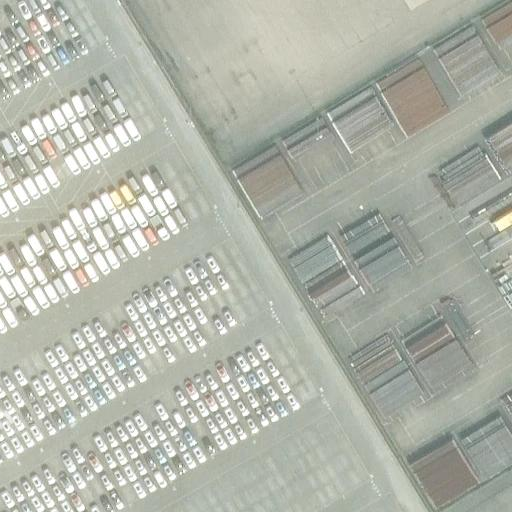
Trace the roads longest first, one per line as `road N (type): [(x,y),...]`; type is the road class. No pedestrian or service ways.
road 1 (unknown): [(365,0),(214,88)]
road 2 (unknown): [(458,118),(333,195)]
road 3 (unknown): [(382,0),(458,118)]
